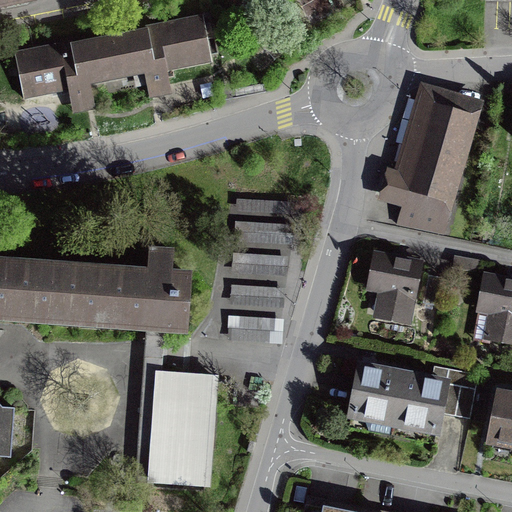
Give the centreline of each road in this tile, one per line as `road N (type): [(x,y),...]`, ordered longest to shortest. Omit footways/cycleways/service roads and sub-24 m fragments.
road 1 (residential): [(0,163),(171,145),(325,100)]
road 2 (residential): [(356,126),(340,226),(278,447)]
road 3 (residential): [(278,447),(511,494)]
road 4 (residential): [(511,71),(392,78)]
